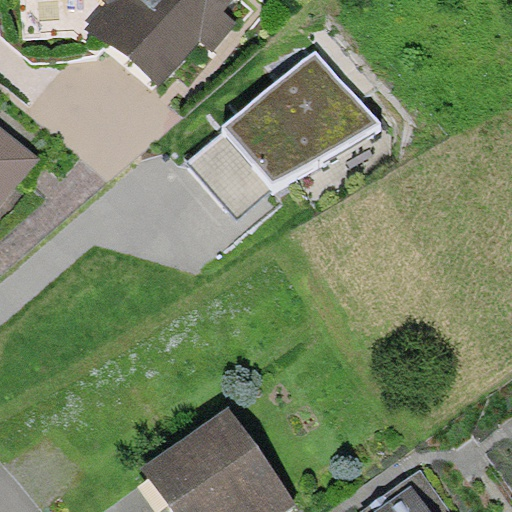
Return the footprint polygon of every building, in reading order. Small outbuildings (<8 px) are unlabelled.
[(233,0),(103,0),(109,4),(87,29),(157,89),(200,39),(214,51),(237,25),(223,12),(233,0)] [(278,189),(377,126),(359,105),(373,93),(331,43),(188,164),(239,223),(278,189)] [(0,207),(38,161),(0,129),(0,207)] [(287,511),(295,506),(228,410),(141,471),(170,511),(287,511)] [(388,496),(394,504),(381,511),(452,511),(424,471),(388,496)]
